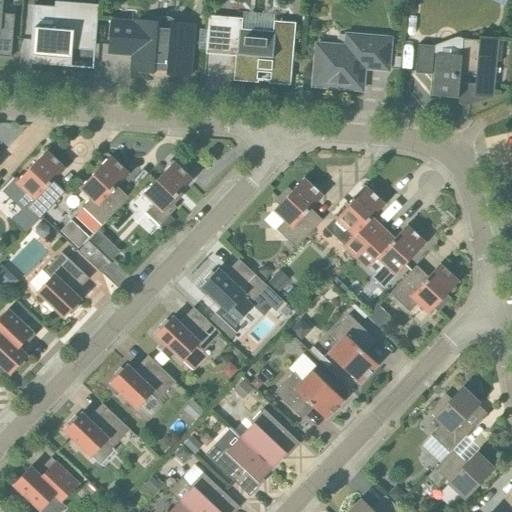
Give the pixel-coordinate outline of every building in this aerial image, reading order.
[(0,0),(0,56),(11,57),(15,15),(2,14),(3,1),(0,0)] [(55,7),(53,28),(33,26),(29,62),(28,62),(28,63),(71,67),(73,49),(73,42),(94,44),(95,44),(99,5),(55,2),(55,7)] [(275,36),(241,33),(242,20),(209,17),(207,53),(231,55),(231,51),(238,51),(236,79),(258,81),(259,69),(272,70),(271,82),(290,84),(295,24),(276,23),(275,36)] [(195,24),(135,19),(135,21),(112,20),(109,53),(133,55),(131,71),(191,76),(195,24)] [(389,70),(392,38),(347,35),(347,47),(317,44),(314,86),(363,90),(365,68),(389,70)] [(433,96),(459,98),(460,90),(475,91),(475,96),(493,97),(499,38),(480,36),(480,40),(464,39),(456,38),(453,39),(435,46),(419,44),(416,73),(432,74),(433,72),(435,72),(433,96)] [(39,220),(66,192),(54,181),(66,168),(47,151),(17,182),(28,192),(19,201),(39,220)] [(103,226),(129,198),(118,186),(129,174),(111,156),(81,188),(91,198),(83,207),(103,226)] [(161,226),(164,222),(178,208),(172,202),(193,180),(174,162),(144,194),(155,204),(146,213),(161,226)] [(323,196),(305,179),(293,191),(288,187),(275,201),(279,205),(275,210),(285,220),(277,229),(297,248),(323,220),(311,209),(323,196)] [(358,255),(385,228),(373,217),(385,204),(367,187),(337,218),(347,229),(339,237),(358,255)] [(41,222),(37,225),(37,232),(42,235),(47,235),(51,231),(51,226),(46,222),(41,222)] [(396,238),(385,228),(358,255),(377,274),(386,265),(396,275),(426,243),(408,226),(396,238)] [(88,237),(79,228),(69,239),(77,247),(88,237)] [(101,272),(110,262),(103,256),(104,255),(89,241),(79,251),(101,272)] [(51,277),(37,292),(65,318),(82,299),(76,293),(73,291),(87,276),(62,252),(45,271),(51,277)] [(274,292),(239,259),(225,274),(219,268),(202,287),(228,312),(225,316),(236,326),(254,307),(258,310),(274,292)] [(459,282),(441,264),(429,277),(417,265),(390,293),(410,312),(419,303),(429,313),(434,308),(439,312),(452,299),(447,294),(459,282)] [(264,266),(259,271),(266,279),(274,271),(268,266),(264,266)] [(278,273),(269,282),(278,291),(287,281),(278,273)] [(380,306),(369,318),(379,327),(390,315),(380,306)] [(222,334),(194,307),(180,322),(174,316),(156,335),(194,371),(208,356),(204,352),(222,334)] [(0,363),(11,374),(29,356),(23,350),(36,335),(9,309),(0,318),(0,363)] [(209,321),(216,327),(223,319),(216,313),(209,321)] [(361,383),(378,365),(366,353),(377,341),(349,314),(330,334),(339,343),(329,353),(361,383)] [(237,334),(229,325),(222,333),(230,341),(237,334)] [(313,346),(309,351),(328,368),(332,364),(313,346)] [(128,364),(111,383),(138,409),(152,394),(158,400),(176,382),(148,355),(134,370),(128,364)] [(294,373),(275,393),(303,419),(314,407),(327,419),(344,400),(342,398),(313,370),(303,381),(294,373)] [(243,399),(253,388),(243,380),(234,390),(243,399)] [(450,453),(453,450),(474,428),(464,420),(480,403),(463,387),(451,400),(446,396),(430,413),(442,423),(431,435),(450,453)] [(195,401),(187,410),(195,418),(204,410),(195,401)] [(130,430),(103,404),(89,418),(83,412),(65,431),(92,457),(106,442),(113,448),(130,430)] [(254,426),(242,438),(272,466),(282,456),(287,450),(291,454),(301,444),(264,409),(251,423),(254,426)] [(225,450),(214,461),(251,496),(261,486),(257,482),(262,477),(272,466),(242,438),(233,429),(231,428),(229,430),(217,443),(225,450)] [(192,435),(184,443),(194,451),(201,444),(192,435)] [(183,444),(174,453),(184,462),(193,453),(183,444)] [(463,460),(453,450),(450,453),(427,477),(437,486),(445,478),(466,498),(494,468),(477,453),(465,465),(461,462),(463,460)] [(32,466),(14,485),(23,494),(20,496),(29,505),(32,502),(41,511),(55,496),(62,502),(79,484),(52,457),(38,472),(32,466)] [(183,478),(170,492),(181,503),(182,502),(192,511),(235,511),(240,507),(203,473),(191,486),(183,478)] [(152,476),(144,484),(153,492),(161,484),(152,476)] [(108,492),(116,501),(124,493),(115,484),(108,492)] [(405,494),(396,486),(388,494),(397,503),(405,494)] [(402,511),(386,496),(376,506),(378,508),(375,511),(362,499),(350,511),(402,511)] [(167,511),(165,511),(192,511),(182,502),(181,503),(172,511),(167,511)]
